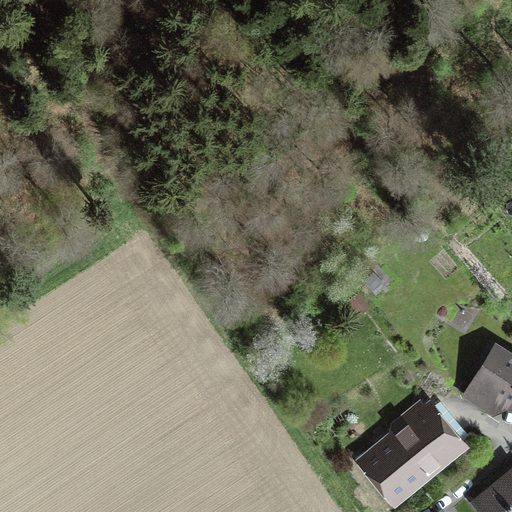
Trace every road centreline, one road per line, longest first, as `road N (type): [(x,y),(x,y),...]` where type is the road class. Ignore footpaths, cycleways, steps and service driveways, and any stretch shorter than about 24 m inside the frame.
road 1 (track): [(350,511),(100,161),(89,103),(104,0)]
road 2 (track): [(435,24),(175,267)]
